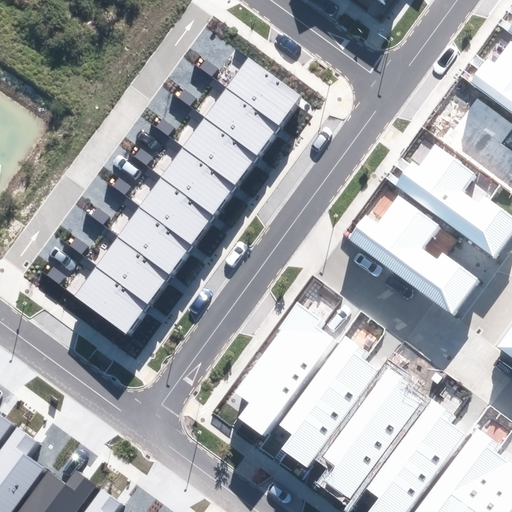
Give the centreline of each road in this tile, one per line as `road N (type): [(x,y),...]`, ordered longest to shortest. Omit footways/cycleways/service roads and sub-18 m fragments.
road 1 (residential): [(0,279),(205,0)]
road 2 (residential): [(287,228),(141,425)]
road 3 (residential): [(287,228),(466,359)]
road 4 (residential): [(395,81),(287,228)]
road 5 (residential): [(141,425),(0,326)]
road 6 (residential): [(259,511),(141,425)]
road 7 (residential): [(281,0),(395,81)]
